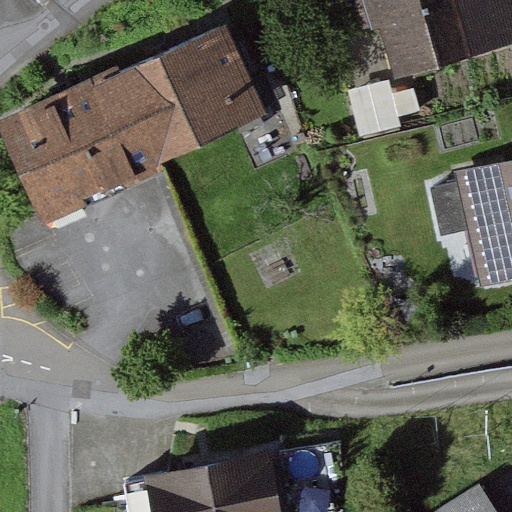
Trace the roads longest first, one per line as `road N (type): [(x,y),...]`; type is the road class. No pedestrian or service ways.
road 1 (residential): [(47,376),(180,411),(511,349)]
road 2 (residential): [(47,376),(47,511)]
